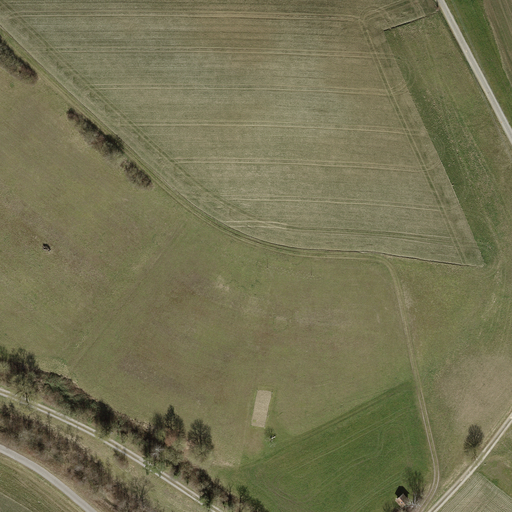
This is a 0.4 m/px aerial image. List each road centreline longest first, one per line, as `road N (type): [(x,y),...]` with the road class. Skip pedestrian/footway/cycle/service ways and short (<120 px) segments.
road 1 (track): [(0,30),(225,234),(269,257),(391,262),(402,273),(437,480),(418,511)]
road 2 (track): [(0,391),(94,432),(218,511)]
road 3 (track): [(445,0),(511,124)]
road 4 (track): [(432,511),(511,416)]
